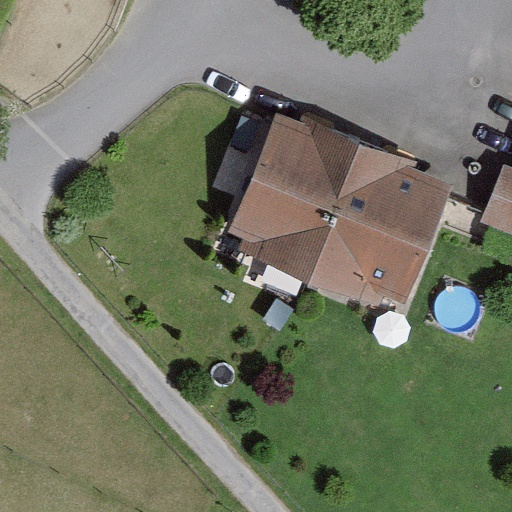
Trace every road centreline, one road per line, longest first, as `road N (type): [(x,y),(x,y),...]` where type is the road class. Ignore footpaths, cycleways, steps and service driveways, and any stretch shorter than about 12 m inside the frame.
road 1 (unknown): [(484,0),(409,150),(379,150),(337,131)]
road 2 (unknown): [(0,191),(187,37)]
road 3 (unknown): [(337,131),(187,37)]
